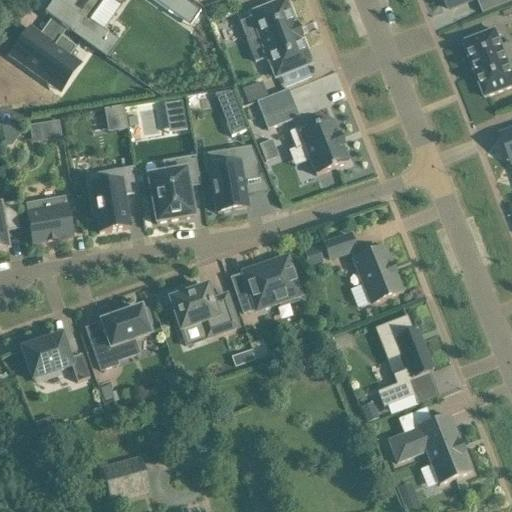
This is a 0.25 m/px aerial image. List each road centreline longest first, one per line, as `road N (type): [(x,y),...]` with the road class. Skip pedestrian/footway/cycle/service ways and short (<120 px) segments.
road 1 (residential): [(0,288),(33,273),(282,227),(435,170)]
road 2 (residential): [(435,170),(511,366)]
road 3 (residential): [(367,0),(435,170)]
